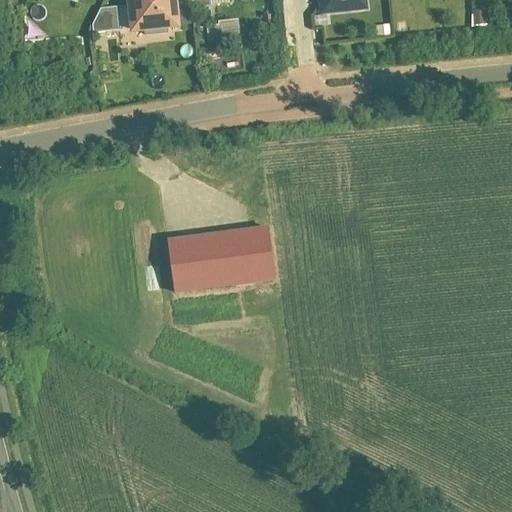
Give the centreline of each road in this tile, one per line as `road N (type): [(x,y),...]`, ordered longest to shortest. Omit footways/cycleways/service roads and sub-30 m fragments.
road 1 (residential): [(0,150),(319,96)]
road 2 (residential): [(319,96),(511,74)]
